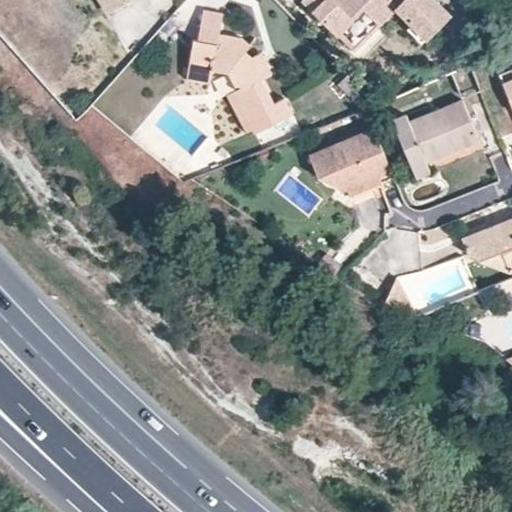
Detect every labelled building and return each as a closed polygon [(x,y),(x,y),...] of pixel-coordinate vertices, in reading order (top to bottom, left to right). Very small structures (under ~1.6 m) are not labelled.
[(99,0),(106,11),(125,0),(99,0)] [(396,9),(408,21),(411,18),(427,34),(449,12),(436,0),(301,0),(337,34),(365,7),(362,4),(365,0),(400,0),(393,6),(396,9)] [(365,0),(362,4),(365,7),(380,23),(396,9),(393,6),(400,0),(365,0)] [(237,88),(233,90),(253,128),(255,132),(292,112),(284,97),(275,101),(263,76),(267,74),(258,53),(253,56),(246,49),(251,43),(243,34),(221,31),(223,11),(203,8),(200,38),(194,37),(190,66),(214,71),(214,68),(229,71),(237,88)] [(427,34),(411,18),(405,24),(422,39),(427,34)] [(262,51),(258,53),(267,74),(273,71),(262,51)] [(213,81),(214,71),(190,66),(188,77),(213,81)] [(511,79),(503,83),(511,106),(511,79)] [(253,128),(233,90),(226,93),(245,131),(253,128)] [(406,112),(392,118),(416,175),(429,170),(426,160),(480,138),(463,97),(409,119),(406,112)] [(379,173),(390,169),(375,127),(309,153),(318,174),(340,188),(379,173)] [(222,145),(218,151),(223,156),(228,151),(222,145)] [(382,181),(379,173),(340,188),(351,195),(382,181)] [(511,220),(509,222),(510,226),(500,230),(497,224),(462,237),(471,259),(476,260),(502,250),(509,272),(511,272),(511,220)] [(510,226),(509,222),(508,220),(497,224),(500,230),(510,226)] [(502,250),(476,260),(509,272),(502,250)]
